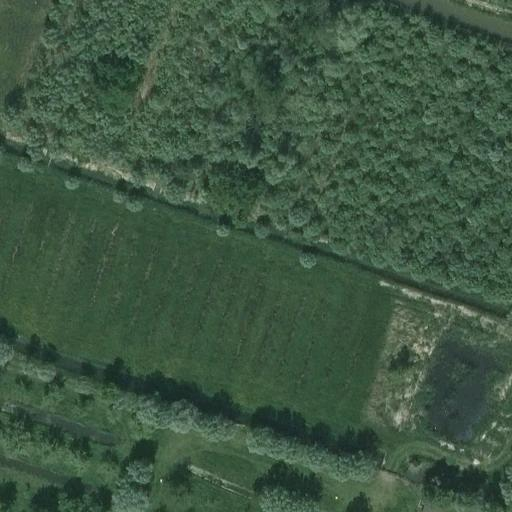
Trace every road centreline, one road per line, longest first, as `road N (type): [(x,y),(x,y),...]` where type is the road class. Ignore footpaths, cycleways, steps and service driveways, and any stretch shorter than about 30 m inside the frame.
road 1 (track): [(511,335),(0,168)]
road 2 (track): [(511,448),(486,474),(404,451),(384,486)]
